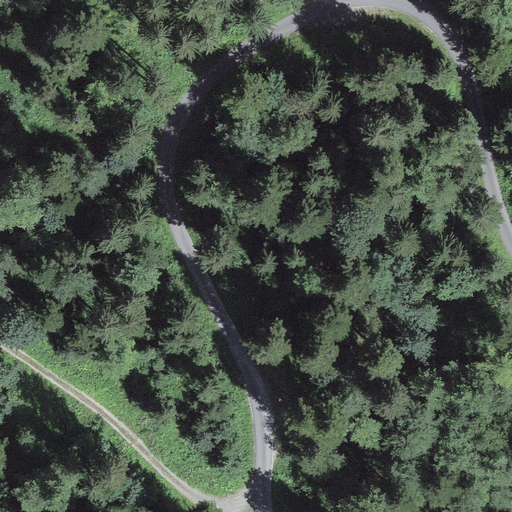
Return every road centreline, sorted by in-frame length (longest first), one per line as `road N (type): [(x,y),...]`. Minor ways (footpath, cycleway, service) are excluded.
road 1 (track): [(266,511),(260,397),(163,203),(163,138),(208,80),(240,51),(350,15),(406,12),(433,30),(457,65),(511,199)]
road 2 (track): [(245,511),(181,488),(97,406),(0,340)]
